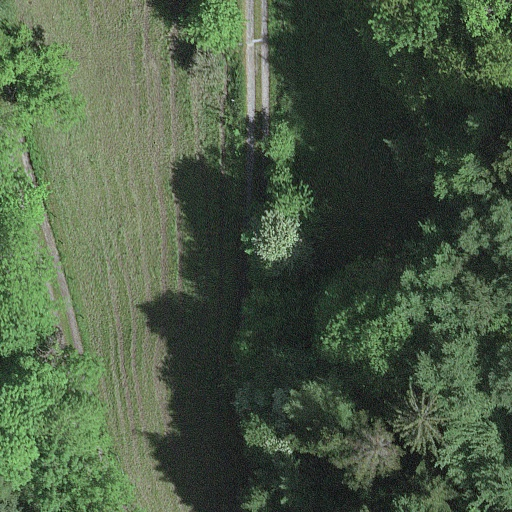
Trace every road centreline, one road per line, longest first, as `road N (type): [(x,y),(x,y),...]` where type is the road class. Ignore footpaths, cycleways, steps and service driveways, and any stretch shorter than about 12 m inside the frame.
road 1 (track): [(7,0),(62,245),(141,468),(149,511)]
road 2 (track): [(270,511),(249,417),(257,0)]
